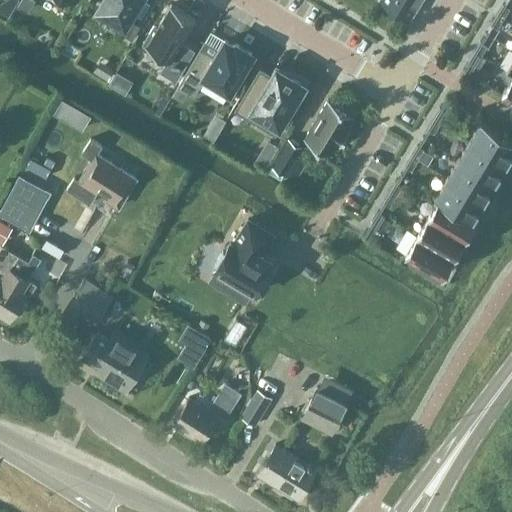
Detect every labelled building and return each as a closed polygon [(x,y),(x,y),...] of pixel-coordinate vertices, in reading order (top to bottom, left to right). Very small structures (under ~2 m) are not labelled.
[(32,0),(21,0),(18,6),(26,11),(32,0)] [(102,0),(97,8),(122,24),(118,30),(131,38),(146,12),(135,5),(138,0),(102,0)] [(419,0),(380,0),(409,17),(419,0)] [(153,25),(143,43),(168,58),(161,71),(176,80),(194,50),(181,42),(195,18),(171,4),(157,27),(153,25)] [(508,7),(503,4),(496,14),(502,17),(508,7)] [(495,28),(502,17),(496,14),(490,24),(495,28)] [(225,39),(216,55),(201,46),(178,84),(194,94),(205,76),(229,91),(237,78),(241,80),(249,66),(245,64),(252,53),(235,43),(234,45),(225,39)] [(485,44),(480,41),(474,51),(479,54),(485,44)] [(479,54),(474,51),(468,61),(473,65),(479,54)] [(109,67),(104,68),(100,75),(107,79),(113,69),(109,67)] [(272,77),(261,70),(237,109),(249,117),(253,110),(279,125),(303,84),(277,68),(272,77)] [(511,100),(511,73),(506,70),(506,71),(511,74),(511,76),(502,94),(511,100)] [(164,96),(154,112),(159,114),(168,98),(164,96)] [(328,99),(304,138),(330,154),(338,142),(341,144),(349,130),(346,128),(354,115),(328,99)] [(445,111),(440,108),(434,118),(439,121),(445,111)] [(439,121),(434,118),(427,129),(432,132),(439,121)] [(511,138),(481,120),(469,140),(506,161),(511,150),(511,138)] [(90,137),(61,184),(86,201),(82,207),(110,225),(144,171),(90,137)] [(285,174),(302,146),(288,138),(271,165),(285,174)] [(268,140),(264,147),(273,152),(277,146),(268,140)] [(469,140),(458,158),(494,180),(506,161),(469,140)] [(423,148),(417,145),(411,155),(416,158),(423,148)] [(416,158),(411,155),(405,166),(410,169),(416,158)] [(458,158),(447,177),(483,198),(494,180),(458,158)] [(24,164),(18,174),(41,187),(47,176),(24,164)] [(21,176),(0,212),(0,217),(27,233),(50,192),(21,176)] [(435,196),(439,198),(475,220),(475,219),(472,217),(483,198),(447,177),(435,196)] [(400,185),(395,182),(389,192),(394,195),(400,185)] [(394,195),(389,192),(383,203),(388,206),(394,195)] [(439,198),(428,217),(464,239),(475,220),(439,198)] [(383,214),(378,211),(371,221),(377,224),(383,214)] [(0,217),(0,244),(2,245),(14,226),(0,217)] [(428,217),(416,235),(452,257),(464,239),(428,217)] [(260,259),(264,253),(261,252),(273,233),(248,218),(233,244),(230,242),(224,252),(223,251),(215,264),(217,265),(215,267),(217,269),(211,279),(232,292),(238,281),(256,292),(271,267),(260,259)] [(452,257),(416,235),(405,255),(441,276),(452,257)] [(28,261),(21,257),(3,246),(0,251),(0,269),(4,272),(2,276),(0,274),(0,311),(13,319),(27,295),(30,297),(37,284),(29,279),(37,266),(36,266),(39,260),(32,256),(28,261)] [(86,278),(63,314),(78,323),(83,316),(96,324),(107,310),(106,309),(114,295),(86,278)] [(200,320),(197,325),(206,330),(209,325),(200,320)] [(97,332),(84,354),(100,364),(96,372),(126,390),(148,354),(137,347),(139,343),(116,329),(109,340),(97,332)] [(244,358),(235,363),(239,372),(249,368),(244,358)] [(224,422),(240,394),(224,384),(208,410),(188,398),(174,423),(203,440),(217,417),(224,422)] [(336,426),(348,402),(319,387),(306,411),(336,426)] [(258,388),(241,417),(256,426),(273,398),(258,388)] [(299,500),(318,469),(277,445),(258,475),(299,500)]
